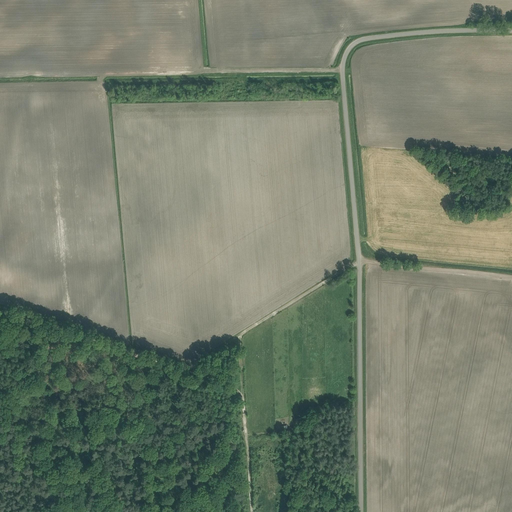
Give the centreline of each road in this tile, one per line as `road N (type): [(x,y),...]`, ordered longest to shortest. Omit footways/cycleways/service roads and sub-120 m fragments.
road 1 (unclassified): [(362,511),(359,263),(344,62),(367,39),(511,31)]
road 2 (track): [(511,277),(364,261),(191,369)]
road 3 (track): [(0,77),(344,67)]
road 4 (track): [(191,369),(0,309)]
road 5 (track): [(253,511),(241,383)]
